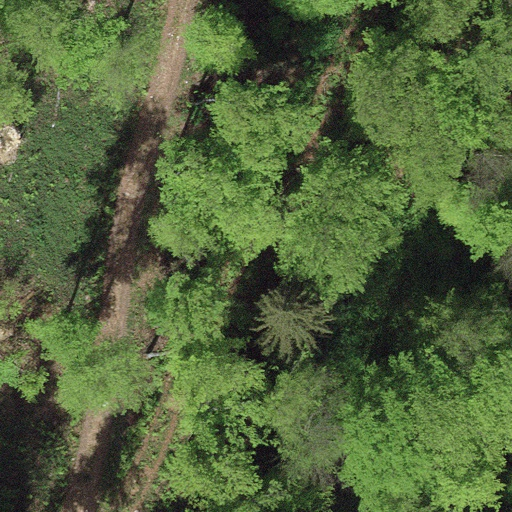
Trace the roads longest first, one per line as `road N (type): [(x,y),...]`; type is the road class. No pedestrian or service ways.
road 1 (track): [(112,511),(198,360),(368,0)]
road 2 (track): [(77,511),(187,0)]
